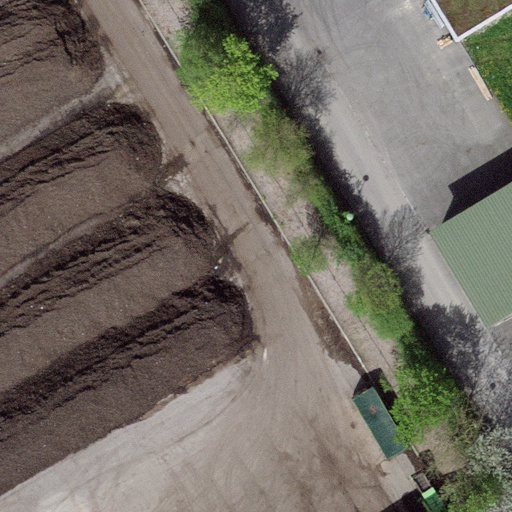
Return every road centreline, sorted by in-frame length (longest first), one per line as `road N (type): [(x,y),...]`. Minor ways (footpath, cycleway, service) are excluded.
road 1 (unknown): [(129,0),(372,432)]
road 2 (unknown): [(290,0),(511,392)]
